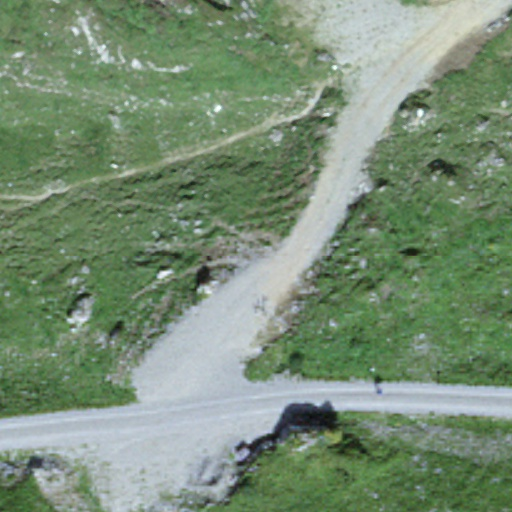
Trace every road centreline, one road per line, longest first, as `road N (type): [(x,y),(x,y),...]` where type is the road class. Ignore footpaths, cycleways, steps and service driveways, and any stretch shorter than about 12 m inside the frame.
road 1 (track): [(485,0),(347,159),(182,418)]
road 2 (track): [(0,433),(321,405),(511,406)]
